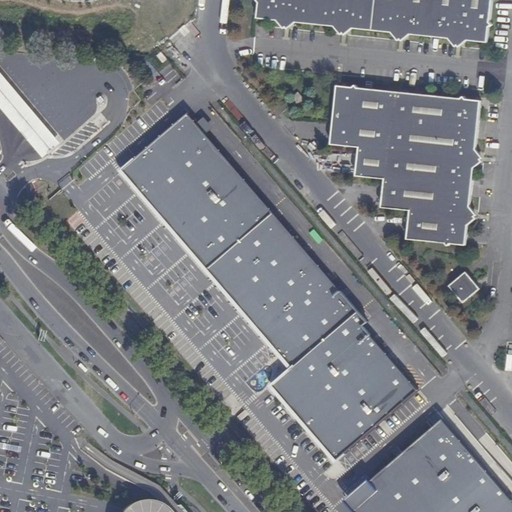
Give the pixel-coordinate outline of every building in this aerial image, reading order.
[(491,0),(259,0),(258,19),(487,41),(491,0)] [(161,52),(156,55),(162,63),(167,60),(161,52)] [(60,141),(0,71),(0,104),(44,155),(60,141)] [(337,86),(332,144),(359,147),(357,174),(387,178),(384,206),(412,209),(410,237),(467,243),(482,100),(337,86)] [(289,101),(294,107),(303,101),(297,95),(289,101)] [(206,270),(271,212),(186,114),(120,171),(206,270)] [(271,212),(206,270),(293,369),(358,312),(271,212)] [(467,271),(451,285),(465,301),(481,288),(467,271)] [(358,312),(293,369),(271,388),(290,409),(303,424),(316,440),(337,463),(418,393),(385,354),(360,326),(366,321),(358,312)] [(363,487),(349,498),(360,511),(511,511),(511,501),(445,420),(439,425),(402,456),(372,480),(363,487)] [(168,511),(164,507),(157,505),(153,503),(144,502),(133,504),(126,509),(124,511),(168,511)]
